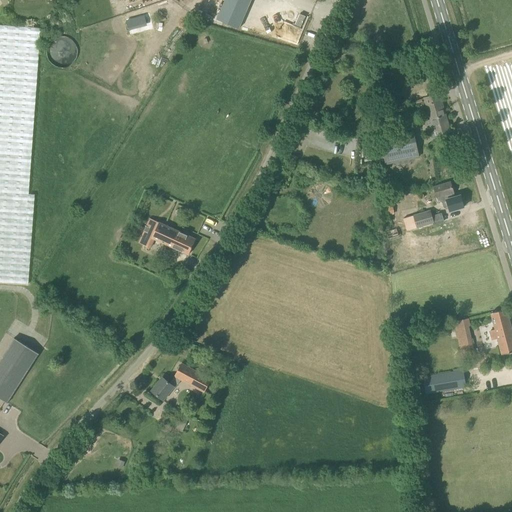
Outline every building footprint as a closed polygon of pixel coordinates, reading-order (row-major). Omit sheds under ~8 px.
[(119,17),(117,28),(141,32),(142,26),(137,25),(137,20),(119,17)] [(28,194),(40,28),(1,25),(0,25),(0,282),(27,284),(34,194),(28,194)] [(77,49),(78,46),(77,43),(76,40),(75,38),(73,35),(71,33),(68,32),(65,31),(62,31),(60,31),(56,32),(54,33),(51,35),(49,38),(48,41),(47,44),(47,47),(47,50),(48,53),(50,56),(52,57),(54,59),(57,61),(60,61),(62,61),(65,61),(68,60),(71,59),(73,57),(75,54),(76,52),(77,49)] [(424,98),(431,119),(425,121),(430,138),(450,132),(439,94),(424,98)] [(406,100),(386,105),(389,115),(408,109),(406,100)] [(405,157),(419,154),(415,135),(380,142),(385,162),(402,158),(401,156),(404,155),(405,157)] [(450,211),(464,207),(461,195),(455,197),(451,182),(435,187),(437,197),(445,194),(450,211)] [(415,196),(419,202),(427,198),(423,192),(415,196)] [(417,227),(417,228),(434,223),(431,211),(414,216),(404,219),(408,230),(417,227)] [(196,239),(153,220),(149,218),(138,243),(147,247),(151,238),(152,238),(188,255),(196,239)] [(502,355),(511,352),(511,330),(506,309),(491,313),(495,329),(490,331),(492,340),(497,338),(502,355)] [(462,360),(475,357),(466,318),(453,321),(462,360)] [(0,355),(0,398),(7,403),(36,352),(11,337),(0,355)] [(212,379),(182,363),(174,376),(175,377),(170,383),(162,377),(152,391),(163,399),(174,387),(175,387),(180,381),(182,381),(204,392),(212,379)] [(426,394),(465,387),(463,371),(423,377),(426,394)] [(183,432),(190,416),(169,406),(162,422),(183,432)]
